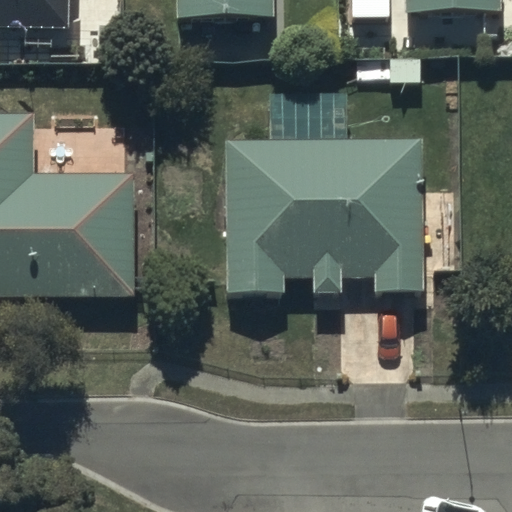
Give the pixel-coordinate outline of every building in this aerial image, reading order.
[(0,0),(0,40),(63,42),(64,0),(0,0)] [(176,0),(177,33),(272,32),(271,0),(176,0)] [(403,0),(404,25),(501,22),(500,0),(403,0)] [(270,110),(270,157),(225,157),(226,307),(282,306),(282,291),(312,291),(312,309),(340,309),(339,291),(372,291),(372,307),(419,306),(418,156),(349,156),(349,109),(270,110)] [(0,308),(134,309),(134,188),(32,188),(32,130),(0,130),(0,308)]
